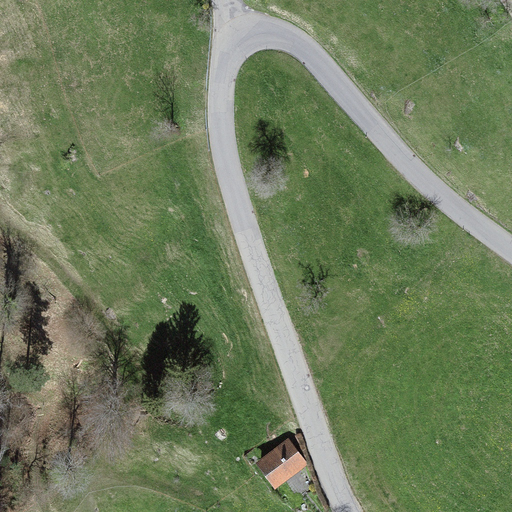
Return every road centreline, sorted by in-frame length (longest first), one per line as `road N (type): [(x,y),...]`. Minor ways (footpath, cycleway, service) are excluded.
road 1 (unclassified): [(348,511),(269,300),(225,149),(233,40)]
road 2 (unclassified): [(233,40),(290,36),(322,61),(416,173),(511,248)]
